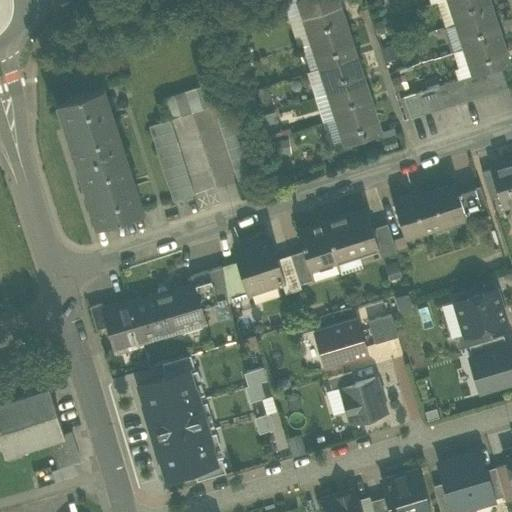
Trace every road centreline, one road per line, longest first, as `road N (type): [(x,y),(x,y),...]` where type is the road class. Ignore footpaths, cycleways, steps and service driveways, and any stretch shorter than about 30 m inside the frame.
road 1 (residential): [(54,271),(511,127)]
road 2 (residential): [(188,511),(420,441)]
road 3 (residential): [(66,315),(126,511)]
road 4 (residential): [(0,82),(54,271)]
